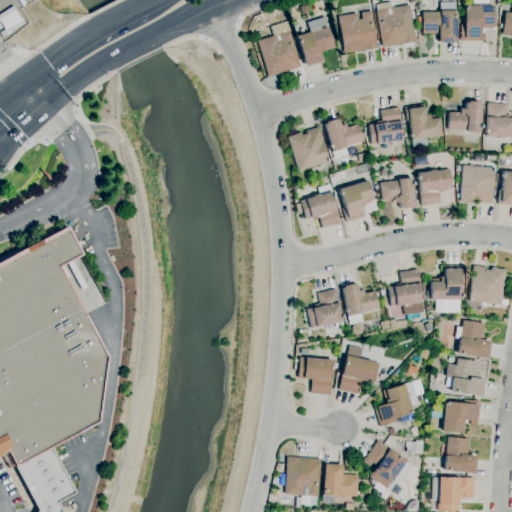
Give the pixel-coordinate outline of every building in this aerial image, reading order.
[(488,0),(488,6),(494,6),(493,29),(480,28),(480,34),(484,34),(484,42),(459,41),(460,26),(463,26),(463,6),(472,6),(472,0),(488,0)] [(381,48),(375,11),(378,11),(377,5),(390,3),(391,8),(409,5),(415,43),(381,48)] [(511,35),(502,34),(502,29),(499,29),(500,24),(503,24),(504,13),(511,14),(511,5),(511,35)] [(438,43),(438,34),(421,34),(421,13),(439,13),(439,11),(455,11),(455,43),(438,43)] [(343,54),(337,17),(356,14),(357,20),(361,20),(360,13),(371,12),(377,49),(343,54)] [(305,67),(295,37),(309,32),(306,23),(324,17),(327,25),(320,27),(321,30),(328,28),(334,48),(318,53),(321,62),(305,67)] [(267,78),(256,41),(272,36),(269,27),(286,22),(300,68),(267,78)] [(479,133),(466,132),(466,131),(447,130),(448,114),(450,114),(450,113),(457,113),(457,114),(459,114),(459,109),(464,109),(464,103),(467,104),(467,102),(478,102),(478,104),(481,104),(480,125),(481,125),(481,128),(479,128),(479,133)] [(497,137),(485,137),(485,133),(484,133),(484,130),(485,130),(486,104),(505,105),(505,115),(510,115),(510,118),(511,118),(511,138),(504,138),(502,139),(498,139),(497,137)] [(412,148),(410,138),(409,138),(409,135),(410,135),(408,122),(405,122),(404,107),(422,105),(423,108),(424,115),(428,115),(428,117),(437,115),(440,137),(426,138),(427,146),(412,148)] [(370,145),(367,126),(376,125),(375,122),(381,122),(379,111),(390,109),(398,108),(401,134),(402,134),(403,137),(402,137),(402,140),(389,142),(389,143),(385,144),(384,143),(370,145)] [(331,153),(330,148),(329,149),(328,146),(329,146),(323,125),(325,125),(325,123),(335,120),(335,122),(338,121),(340,126),(345,124),(346,128),(357,125),(362,142),(353,144),(354,145),(351,145),(344,147),(345,148),(331,153)] [(297,172),(286,138),(300,133),(301,136),(306,134),(305,132),(317,128),(328,162),(297,172)] [(413,167),(412,157),(426,156),(427,166),(413,167)] [(358,176),(356,168),(367,165),(369,173),(358,176)] [(491,204),(478,203),(479,201),(473,200),(473,204),(470,203),(470,204),(467,203),(467,202),(459,202),(462,166),(492,168),(491,172),(493,172),(491,204)] [(420,207),(419,193),(417,180),(416,180),(415,178),(417,177),(416,174),(428,172),(429,171),(434,170),(435,171),(443,171),(443,172),(448,171),(451,189),(445,190),(445,189),(442,190),(442,192),(438,193),(439,204),(427,205),(427,206),(420,207)] [(511,206),(497,205),(497,202),(498,191),(500,191),(502,172),(511,172),(511,206)] [(401,210),(401,209),(399,209),(398,203),(393,204),(392,199),(391,199),(391,200),(384,201),(384,200),(381,201),(379,183),(398,181),(398,180),(411,179),(414,207),(411,207),(412,209),(401,210)] [(345,223),(341,209),(343,208),(338,190),(367,181),(372,199),(373,201),(364,204),(365,206),(360,207),(363,215),(362,215),(363,218),(345,223)] [(312,198),(313,196),(317,195),(319,196),(316,188),(328,185),(336,211),(335,211),(339,224),(332,226),(321,229),(318,219),(313,220),(312,218),(304,220),(299,202),(312,198)] [(60,510),(59,511),(62,511),(63,510),(67,511),(36,511),(37,511),(14,467),(13,466),(8,469),(1,456),(0,456),(0,262),(67,227),(81,255),(59,267),(107,358),(97,423),(50,449),(74,494),(56,503),(60,510)] [(500,306),(467,302),(472,266),(485,268),(485,270),(490,271),(490,268),(496,268),(496,269),(505,270),(500,306)] [(459,301),(429,300),(429,282),(429,280),(431,280),(438,280),(439,280),(439,278),(443,278),(443,270),(445,270),(445,269),(450,269),(450,270),(452,270),(452,269),(457,269),(457,270),(459,270),(459,295),(461,295),(461,298),(459,298),(459,301)] [(403,316),(402,306),(389,307),(387,288),(395,287),(395,285),(400,284),(398,273),(409,272),(409,271),(417,270),(421,296),(422,296),(422,299),(421,299),(421,303),(422,313),(403,316)] [(348,325),(346,313),(344,313),(344,310),(345,310),(340,289),(343,288),(343,287),(353,284),(353,286),(356,286),(357,292),(362,290),(363,294),(372,292),(372,293),(374,292),(378,309),(360,312),(360,314),(362,322),(348,325)] [(330,324),(329,326),(325,327),(324,326),(310,329),(305,310),(311,308),(311,309),(314,308),(313,305),(318,304),(316,294),(334,289),(337,303),(341,322),(330,324)] [(383,306),(379,291),(382,290),(384,295),(387,305),(383,306)] [(390,329),(388,321),(394,320),(394,323),(405,320),(407,325),(390,329)] [(381,331),(379,323),(388,321),(390,328),(381,331)] [(486,359),(457,354),(459,338),(460,338),(462,321),(484,324),(481,340),(489,341),(486,359)] [(427,332),(424,326),(428,323),(432,330),(427,332)] [(356,336),(352,333),(351,329),(353,325),(357,324),(361,327),(362,331),(360,335),(356,336)] [(358,395),(338,391),(345,356),(346,356),(348,346),(361,349),(359,359),(378,363),(374,384),(361,381),(358,395)] [(329,396),(309,394),(310,380),(297,379),(298,358),(332,361),(329,396)] [(481,397),(450,392),(452,378),(445,377),(447,364),(455,366),(456,359),(478,363),(476,374),(480,375),(479,380),(484,381),(481,397)] [(379,427),(374,408),(386,405),(382,391),(411,383),(418,405),(410,408),(412,414),(394,419),(395,423),(379,427)] [(464,434),(441,432),(442,418),(430,417),(431,410),(443,411),(444,402),(463,404),(463,401),(479,402),(477,426),(469,425),(470,420),(465,419),(464,434)] [(437,431),(428,429),(430,418),(437,419),(436,424),(438,424),(437,431)] [(473,474),(443,471),(446,438),(468,440),(466,456),(475,457),(473,474)] [(384,501),(379,497),(381,494),(373,489),(377,483),(368,477),(372,472),(373,473),(378,467),(372,463),(369,467),(363,462),(377,441),(390,450),(390,449),(406,460),(404,462),(411,467),(398,486),(395,483),(388,493),(389,493),(384,501)] [(421,455),(414,454),(414,453),(412,453),(413,442),(415,443),(415,442),(422,443),(421,455)] [(284,495),(286,466),(285,466),(285,457),(320,460),(317,497),(284,495)] [(334,504),(321,503),(324,465),(341,466),(341,475),(357,476),(355,498),(337,497),(337,496),(335,496),(334,504)] [(271,485),(273,478),(278,479),(278,475),(284,475),(283,487),(277,486),(277,485),(271,485)] [(458,511),(437,511),(437,503),(431,503),(432,478),(438,478),(473,479),(473,499),(458,499),(458,511)] [(417,511),(405,511),(405,508),(408,503),(413,500),(418,500),(417,511)]
